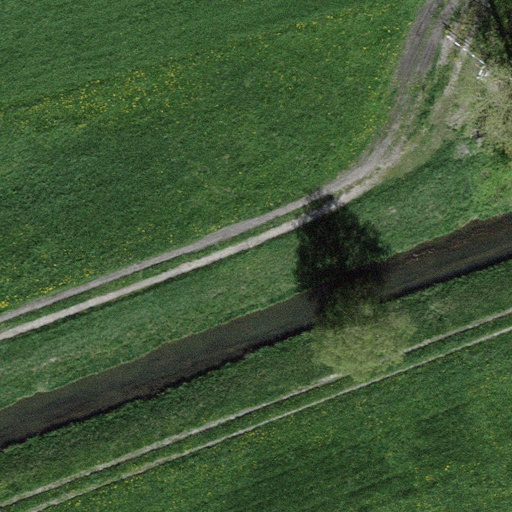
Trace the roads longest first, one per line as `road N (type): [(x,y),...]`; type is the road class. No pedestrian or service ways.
road 1 (track): [(0,329),(190,260),(368,177),(457,93),(490,0)]
road 2 (track): [(0,511),(511,316)]
